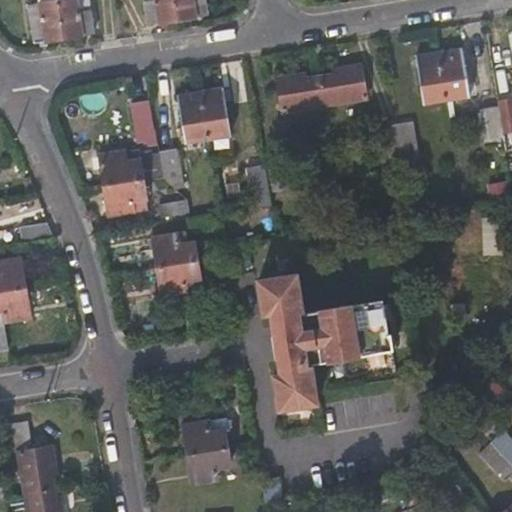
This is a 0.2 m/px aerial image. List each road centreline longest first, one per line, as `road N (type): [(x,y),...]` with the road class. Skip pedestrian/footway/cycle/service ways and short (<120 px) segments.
road 1 (residential): [(1,77),(31,124),(109,366)]
road 2 (residential): [(1,77),(275,29)]
road 3 (residential): [(275,29),(464,0)]
road 4 (residential): [(109,366),(131,511)]
road 5 (residential): [(109,366),(231,346)]
